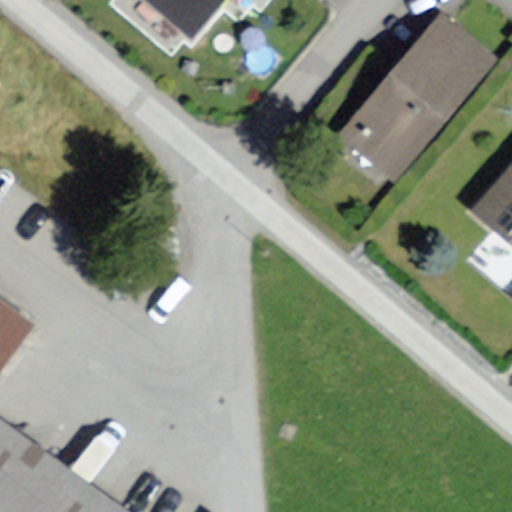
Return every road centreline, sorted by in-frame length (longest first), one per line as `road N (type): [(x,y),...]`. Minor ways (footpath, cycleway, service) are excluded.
road 1 (residential): [(511,428),(225,180)]
road 2 (residential): [(225,180),(12,0)]
road 3 (residential): [(376,0),(225,180)]
